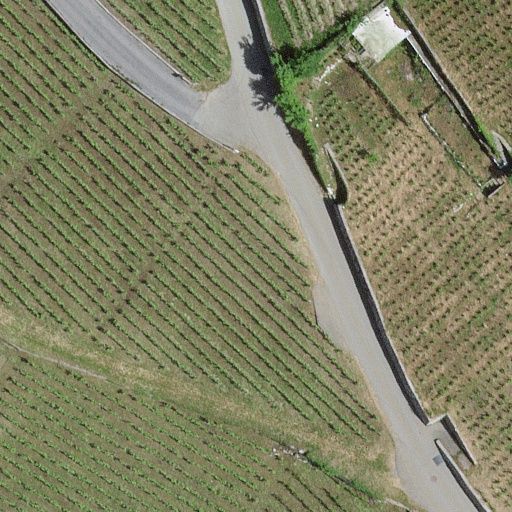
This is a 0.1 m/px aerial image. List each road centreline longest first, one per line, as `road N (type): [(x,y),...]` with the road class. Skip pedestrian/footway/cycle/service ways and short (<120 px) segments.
road 1 (residential): [(458,511),(408,427),(271,131),(231,0)]
road 2 (track): [(271,131),(180,100),(64,0)]
